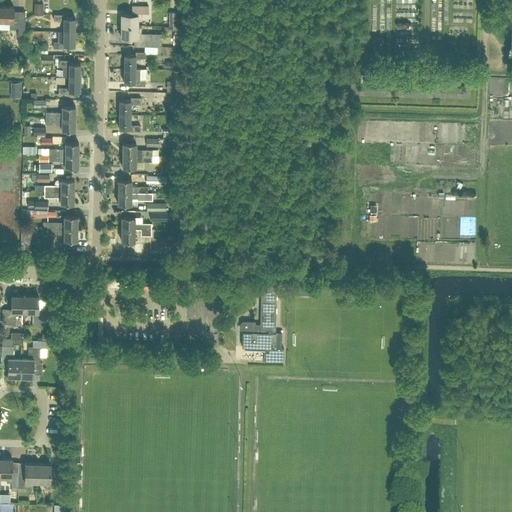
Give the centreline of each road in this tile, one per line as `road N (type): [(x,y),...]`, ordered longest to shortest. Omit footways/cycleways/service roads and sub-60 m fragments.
road 1 (residential): [(71,278),(96,244),(101,0)]
road 2 (track): [(478,268),(483,65)]
